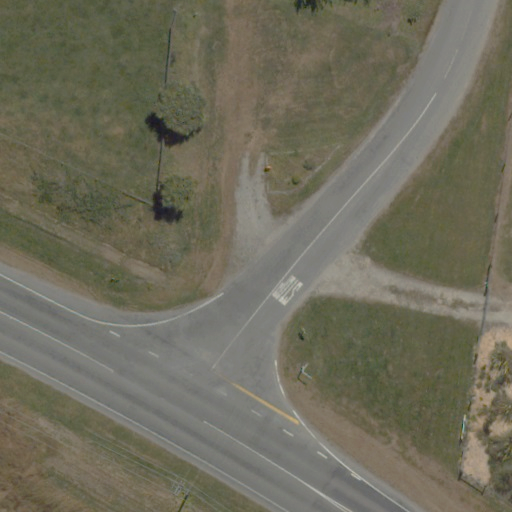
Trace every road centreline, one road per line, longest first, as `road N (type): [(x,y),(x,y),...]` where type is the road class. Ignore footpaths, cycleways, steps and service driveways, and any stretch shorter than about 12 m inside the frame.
road 1 (residential): [(188,409),(448,71),(473,0)]
road 2 (secondary): [(0,312),(188,409)]
road 3 (secondary): [(188,409),(348,511)]
